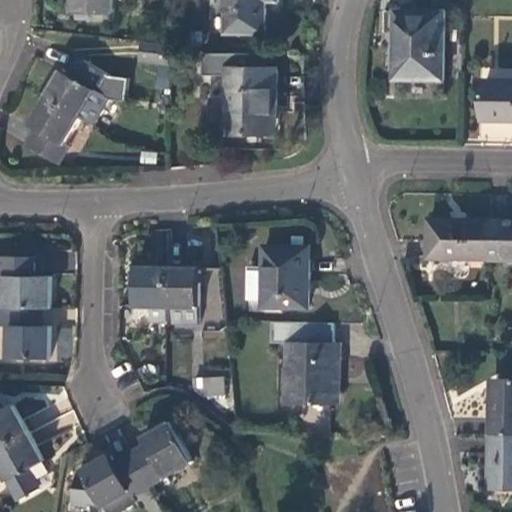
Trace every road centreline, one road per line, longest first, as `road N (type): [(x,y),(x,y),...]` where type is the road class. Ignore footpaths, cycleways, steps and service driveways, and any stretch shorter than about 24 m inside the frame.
road 1 (residential): [(448,511),(435,434),(353,171)]
road 2 (residential): [(353,171),(96,201)]
road 3 (residential): [(96,201),(94,396)]
road 4 (residential): [(353,171),(339,62),(350,0)]
road 5 (residential): [(353,171),(376,164),(511,165)]
